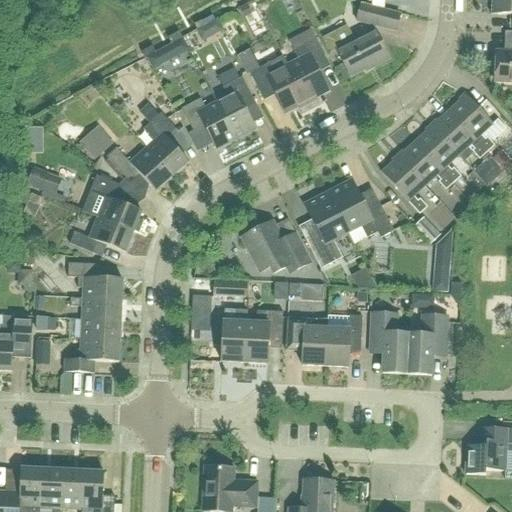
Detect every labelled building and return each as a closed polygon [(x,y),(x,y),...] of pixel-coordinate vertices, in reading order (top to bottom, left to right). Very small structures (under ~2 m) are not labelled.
[(511,0),(491,0),(490,16),(511,16),(511,0)] [(399,16),(361,6),(356,23),(395,33),(399,16)] [(375,32),(336,52),(350,79),(372,67),(373,68),(390,60),(375,32)] [(495,53),(494,83),(511,83),(511,33),(505,34),(505,35),(511,35),(511,39),(511,54),(495,53)] [(287,68),(307,106),(315,102),(314,100),(328,93),(318,74),(329,68),(315,41),(293,52),(298,62),(287,68)] [(155,52),(143,58),(148,66),(149,68),(161,62),(155,52)] [(299,110),(307,106),(287,68),(282,58),(250,75),(264,102),(275,96),(285,115),(298,108),(299,110)] [(228,99),(216,105),(235,141),(255,130),(245,112),(256,106),(242,79),(223,89),(228,99)] [(448,113),(486,154),(494,147),(487,139),(485,141),(480,136),(492,126),(466,97),(448,113)] [(215,151),(235,141),(216,105),(205,110),(200,101),(181,110),(195,137),(206,132),(215,151)] [(479,161),(486,154),(448,113),(432,128),(458,157),(470,146),(474,151),(472,152),(479,161)] [(161,115),(151,123),(144,130),(154,142),(146,150),(172,179),(188,164),(169,142),(178,134),(161,115)] [(107,124),(88,131),(94,147),(113,140),(107,124)] [(446,167),(458,157),(432,128),(415,143),(453,185),(454,184),(458,188),(457,189),(460,193),(468,186),(453,170),(451,172),(446,167)] [(445,192),(453,185),(415,143),(398,159),(424,188),(436,177),(440,182),(438,183),(445,192)] [(172,179),(146,150),(130,164),(116,150),(106,158),(126,180),(135,172),(155,194),(172,179)] [(413,198),(424,188),(398,159),(381,174),(418,216),(427,208),(419,200),(417,202),(413,198)] [(34,169),(27,187),(42,194),(49,175),(34,169)] [(101,210),(97,219),(133,234),(134,233),(138,235),(143,222),(138,221),(141,213),(114,202),(120,187),(97,178),(91,193),(94,194),(89,206),(101,210)] [(327,195),(348,234),(360,228),(366,240),(377,234),(380,240),(394,234),(377,201),(364,208),(351,182),(327,195)] [(469,202),(460,193),(457,189),(449,196),(460,209),(469,202)] [(348,234),(327,195),(304,207),(317,232),(304,239),(320,270),(342,260),(333,242),(348,234)] [(125,255),(133,234),(97,219),(89,240),(74,234),(69,246),(93,255),(97,244),(125,255)] [(423,220),(414,228),(430,246),(439,237),(423,220)] [(251,234),(241,240),(259,274),(269,269),(273,276),(293,265),(297,272),(310,264),(295,235),(283,242),(273,223),(254,233),(254,232),(251,234)] [(352,270),(359,286),(373,279),(367,264),(352,270)] [(82,300),(121,302),(122,281),(92,280),(92,266),(68,265),(67,279),(78,279),(77,290),(83,290),(82,300)] [(246,285),(214,284),(214,298),(245,299),(246,285)] [(120,323),(121,302),(82,300),(82,301),(70,300),(70,308),(82,309),(81,321),(120,323)] [(244,365),(246,324),(236,324),(236,312),(224,311),(224,323),(223,323),(221,364),(244,365)] [(256,325),(246,324),(244,365),(267,366),(268,343),(281,344),(282,314),(256,313),(256,325)] [(406,376),(408,336),(396,335),(397,316),(371,315),(369,355),(383,356),(382,375),(406,376)] [(420,337),(408,336),(406,376),(431,378),(432,358),(445,359),(447,318),(421,317),(420,337)] [(0,372),(11,374),(12,359),(24,360),(27,320),(2,318),(2,334),(0,334),(0,372)] [(326,330),(325,369),(348,370),(349,342),(361,342),(362,318),(350,318),(349,331),(326,330)] [(47,319),(37,319),(36,332),(47,332),(47,319)] [(459,347),(479,348),(480,320),(460,319),(459,347)] [(326,330),(327,322),(287,320),(286,345),(296,346),(296,349),(299,352),(301,352),(301,353),(302,353),(301,367),(325,369),(326,330)] [(119,343),(120,323),(81,321),(81,341),(119,343)] [(118,364),(119,343),(81,341),(80,352),(74,352),(74,362),(64,361),(64,374),(88,375),(88,363),(118,364)] [(486,443),(485,448),(466,447),(465,476),(485,477),(486,472),(505,473),(507,431),(480,429),(479,443),(486,443)] [(201,511),(231,511),(232,508),(256,510),(257,484),(240,483),(240,485),(233,485),(234,470),(204,469),(201,511)] [(19,502),(4,501),(3,511),(39,511),(40,510),(41,471),(20,470),(19,502)] [(62,472),(41,471),(40,510),(52,510),(51,511),(60,511),(62,472)] [(60,511),(81,511),(83,473),(62,472),(60,511)] [(104,474),(83,473),(81,511),(89,511),(113,511),(114,505),(102,505),(104,474)] [(302,511),(288,510),(288,511),(331,511),(333,483),(303,482),(302,511)]
